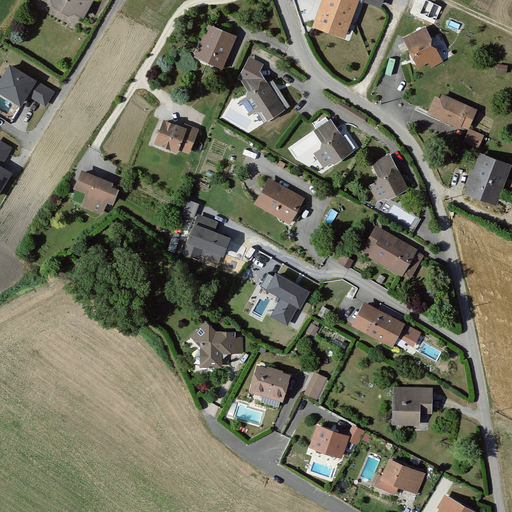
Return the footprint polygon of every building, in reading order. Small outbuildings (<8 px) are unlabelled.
[(54,0),(56,1),(53,6),(65,13),(72,10),(81,16),(90,0),(54,0)] [(324,0),(316,23),(343,32),(354,0),(324,0)] [(427,0),(421,13),(435,19),(440,6),(427,0)] [(235,37),(212,26),(205,41),(208,43),(202,54),(222,64),(235,37)] [(441,61),(426,30),(407,39),(420,65),(430,60),(432,65),(441,61)] [(282,109),(257,69),(260,64),(250,58),(241,77),(243,78),(251,90),(248,92),(247,96),(241,100),(249,112),(255,108),(259,109),(265,120),(282,109)] [(37,80),(11,65),(0,82),(0,88),(21,101),(26,92),(28,90),(31,92),(37,80)] [(49,87),(37,80),(31,92),(37,95),(42,98),(49,87)] [(49,87),(42,98),(46,100),(52,89),(49,87)] [(438,99),(431,112),(460,126),(461,124),(468,127),(475,111),(445,96),(443,101),(438,99)] [(351,149),(332,120),(331,121),(327,115),(315,123),(319,129),(318,129),(326,142),(324,143),(323,147),(317,151),(325,163),(331,159),(335,160),(351,149)] [(186,128),(167,120),(159,140),(179,148),(180,145),(191,149),(198,130),(187,126),(186,128)] [(482,136),(470,131),(468,136),(466,140),(478,146),(482,136)] [(0,146),(6,150),(9,146),(0,141),(0,146)] [(406,187),(390,155),(375,163),(382,176),(379,177),(378,182),(371,185),(378,198),(384,195),(388,196),(406,187)] [(484,156),(470,192),(493,201),(507,165),(484,156)] [(0,185),(9,171),(1,166),(0,165),(0,185)] [(95,176),(85,171),(79,185),(94,191),(93,193),(91,193),(87,204),(104,211),(109,199),(106,199),(107,196),(115,200),(119,189),(112,187),(113,183),(105,179),(103,185),(98,183),(98,182),(98,181),(98,180),(98,179),(98,178),(97,177),(96,176),(95,176)] [(269,178),(257,198),(288,217),(300,196),(269,178)] [(199,204),(188,200),(183,212),(194,216),(199,204)] [(215,223),(198,216),(184,251),(196,256),(201,245),(221,253),(227,238),(212,232),(215,223)] [(374,230),(363,248),(415,280),(428,258),(384,231),(382,234),(374,230)] [(345,253),(341,260),(348,264),(352,257),(345,253)] [(308,292),(276,274),(268,288),(284,297),(274,315),(287,322),(296,305),(300,307),(308,292)] [(420,334),(368,305),(358,324),(394,344),(399,336),(414,344),(420,334)] [(328,311),(323,308),(319,314),(325,317),(328,311)] [(207,324),(195,336),(204,346),(204,356),(199,355),(197,357),(197,363),(199,366),(221,366),(221,352),(242,353),(242,342),(235,341),(235,335),(217,334),(207,324)] [(317,328),(312,325),(308,331),(313,335),(317,328)] [(287,377),(259,369),(252,391),(263,394),(261,401),(279,406),(287,377)] [(326,378),(316,374),(307,393),(317,398),(326,378)] [(431,390),(396,389),(395,422),(418,423),(418,411),(430,411),(430,399),(431,390)] [(364,431),(355,426),(352,431),(348,439),(357,444),(364,431)] [(320,427),(313,446),(342,455),(347,439),(348,436),(320,427)] [(417,471),(391,460),(384,477),(380,475),(376,485),(395,493),(399,484),(410,489),(417,471)] [(424,474),(417,471),(410,489),(414,490),(417,492),(424,474)] [(470,511),(447,497),(441,507),(443,508),(440,511),(470,511)]
